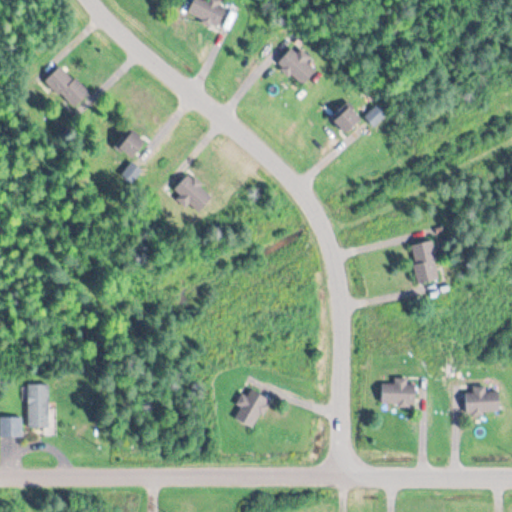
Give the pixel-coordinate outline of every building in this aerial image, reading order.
[(223,0),(191,0),(192,20),(223,20),(223,0)] [(278,64),(303,87),(318,69),(293,47),(278,64)] [(46,82),(73,110),(89,94),(62,66),(46,82)] [(363,120),(348,103),(332,118),(346,135),(363,120)] [(390,115),(382,104),(365,117),(373,128),(390,115)] [(146,142),(132,132),(120,149),(134,159),(146,142)] [(126,172),(123,177),(132,182),(140,171),(136,169),(132,175),(126,172)] [(174,192),(199,213),(213,197),(188,176),(174,192)] [(413,244),(417,284),(439,281),(435,241),(413,244)] [(415,404),(415,381),(382,381),(382,404),(415,404)] [(49,427),(49,384),(28,384),(28,427),(49,427)] [(487,388),(466,388),(466,412),(500,412),(500,391),(487,391),(487,388)] [(233,419),(256,428),(269,398),(246,389),(233,419)] [(0,417),(0,436),(22,436),(22,417),(0,417)]
